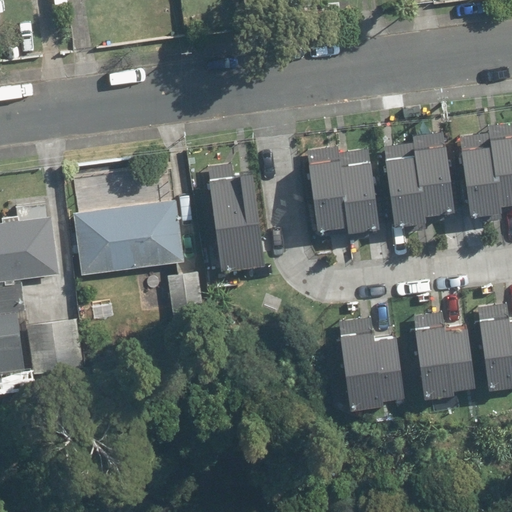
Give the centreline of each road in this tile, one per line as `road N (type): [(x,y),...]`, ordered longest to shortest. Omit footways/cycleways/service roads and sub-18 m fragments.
road 1 (residential): [(265,76),(296,246),(312,270),(340,281),(375,281),(511,261)]
road 2 (residential): [(265,76),(0,109)]
road 3 (residential): [(511,45),(265,76)]
